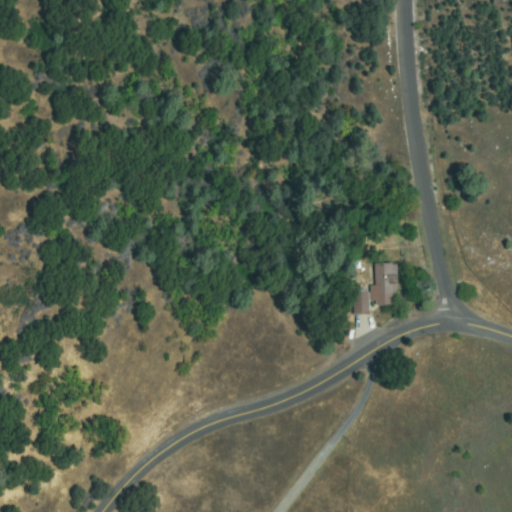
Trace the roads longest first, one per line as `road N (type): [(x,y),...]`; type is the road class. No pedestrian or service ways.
road 1 (residential): [(109,511),(156,463),(191,442),(295,405),(412,339),(451,332),(511,345)]
road 2 (residential): [(403,0),(416,158),(451,332)]
